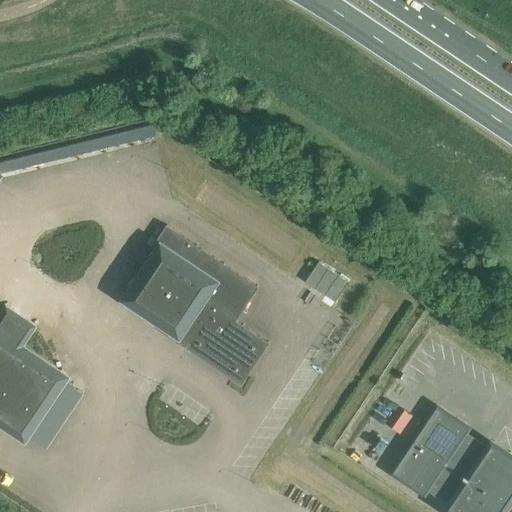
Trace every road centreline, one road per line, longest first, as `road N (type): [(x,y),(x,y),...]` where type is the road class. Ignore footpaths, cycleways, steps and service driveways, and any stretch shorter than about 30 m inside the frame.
road 1 (trunk): [(306,0),(511,136)]
road 2 (trunk): [(511,81),(392,0)]
